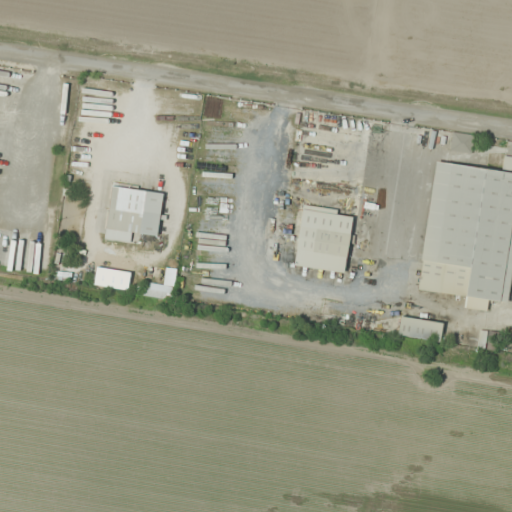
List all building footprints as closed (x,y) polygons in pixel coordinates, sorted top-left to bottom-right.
[(472,152),(473,135),(452,133),(450,151),(472,152)] [(419,289),(466,295),(464,308),(486,310),(488,300),(508,303),(511,272),(511,157),(504,157),(502,170),(435,162),(419,289)] [(105,239),(131,242),(132,233),(158,236),(163,192),(111,186),(105,239)] [(345,273),(353,213),(303,207),(295,266),(345,273)] [(173,302),(175,288),(144,283),(142,297),(173,302)] [(443,322),(401,317),(398,337),(440,342),(443,322)]
